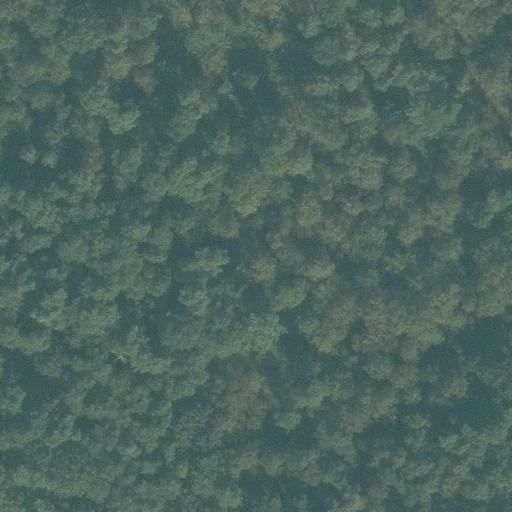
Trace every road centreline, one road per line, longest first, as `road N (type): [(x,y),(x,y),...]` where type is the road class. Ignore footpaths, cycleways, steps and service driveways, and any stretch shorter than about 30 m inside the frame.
road 1 (track): [(0,345),(154,299),(285,272),(511,191)]
road 2 (track): [(511,142),(427,0)]
